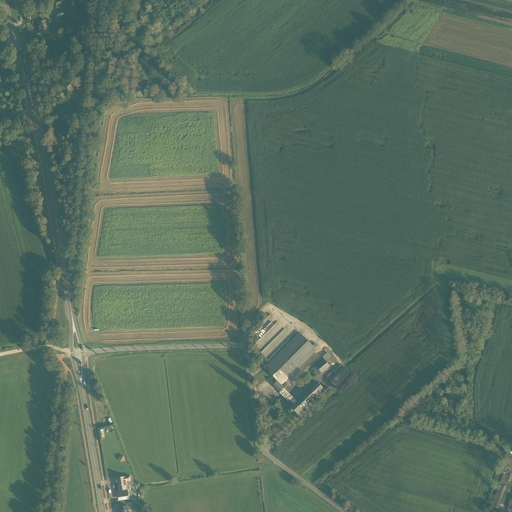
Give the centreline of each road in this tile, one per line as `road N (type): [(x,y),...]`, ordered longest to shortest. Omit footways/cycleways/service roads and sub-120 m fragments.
road 1 (secondary): [(31,103),(70,310)]
road 2 (unclassified): [(245,346),(258,447),(342,511)]
road 3 (unclassified): [(83,352),(245,346)]
road 4 (secondary): [(82,390),(102,511)]
